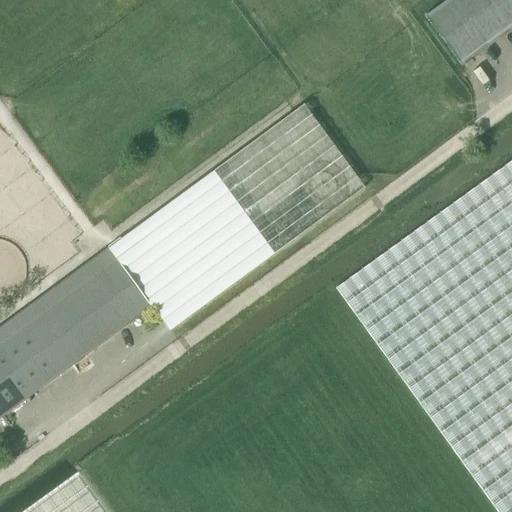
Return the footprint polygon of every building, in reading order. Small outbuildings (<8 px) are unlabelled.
[(511,25),(511,0),(445,0),(425,15),(461,63),(511,25)] [(109,246),(107,248),(150,307),(167,330),(362,187),(302,105),(301,104),(108,245),(109,246)] [(511,511),(511,158),(334,288),(496,511),(511,511)] [(0,417),(150,307),(107,248),(0,326),(0,417)] [(106,511),(78,473),(23,511),(106,511)]
